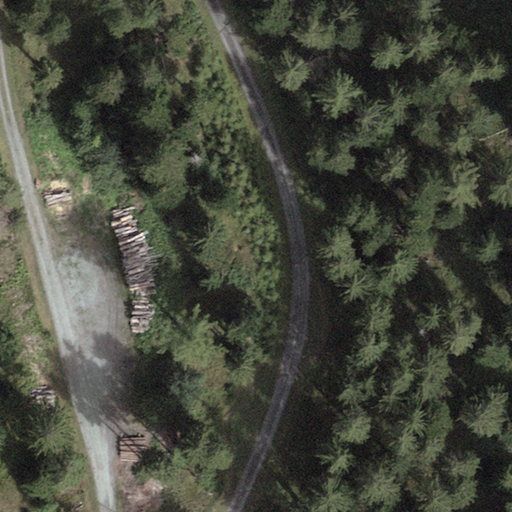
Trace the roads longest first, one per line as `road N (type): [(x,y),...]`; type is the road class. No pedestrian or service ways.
road 1 (track): [(230,511),(268,462),(305,330),(255,0)]
road 2 (track): [(0,113),(70,298),(101,511)]
